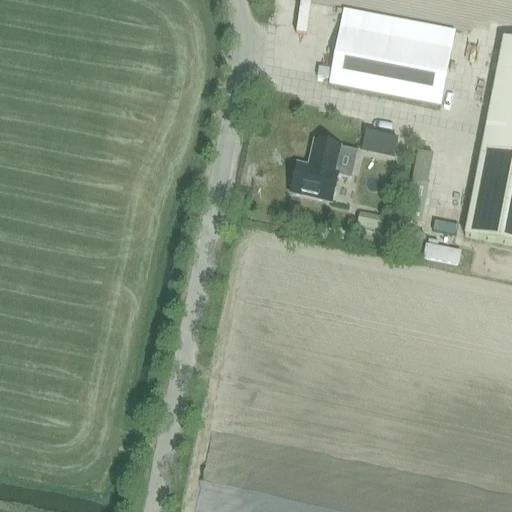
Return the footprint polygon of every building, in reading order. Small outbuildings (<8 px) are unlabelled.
[(440,111),(455,34),(345,13),(329,89),(440,111)] [(496,70),(501,39),(491,37),(486,68),(496,70)] [(511,45),(503,44),(465,241),(511,250),(511,45)] [(317,82),(330,85),(333,73),(320,70),(317,82)] [(346,159),(360,162),(365,140),(351,137),(346,159)] [(397,145),(366,138),(363,154),(393,161),(397,145)] [(292,175),(289,187),(292,191),(291,196),(331,206),(338,176),(334,175),(340,150),(314,144),(309,169),(298,167),(296,172),(292,175)] [(425,187),(412,184),(404,223),(417,226),(425,187)] [(390,219),(391,208),(367,205),(366,216),(390,219)] [(382,234),(384,221),(359,216),(356,229),(382,234)]
